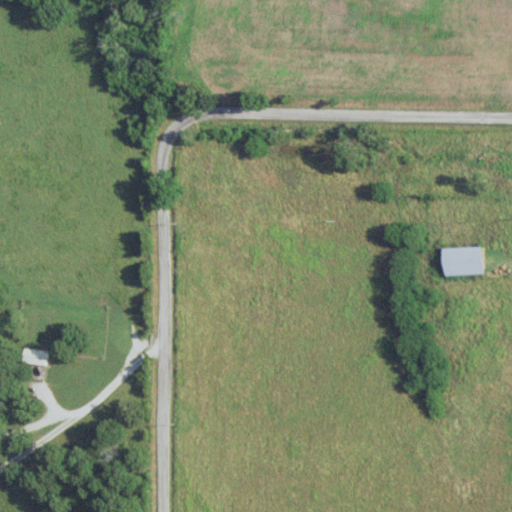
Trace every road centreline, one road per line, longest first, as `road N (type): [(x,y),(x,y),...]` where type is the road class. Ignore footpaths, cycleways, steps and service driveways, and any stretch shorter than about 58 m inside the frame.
road 1 (residential): [(167,344),(167,162),(189,124),(240,112),(511,118)]
road 2 (residential): [(167,344),(74,423),(0,470)]
road 3 (residential): [(165,511),(167,344)]
